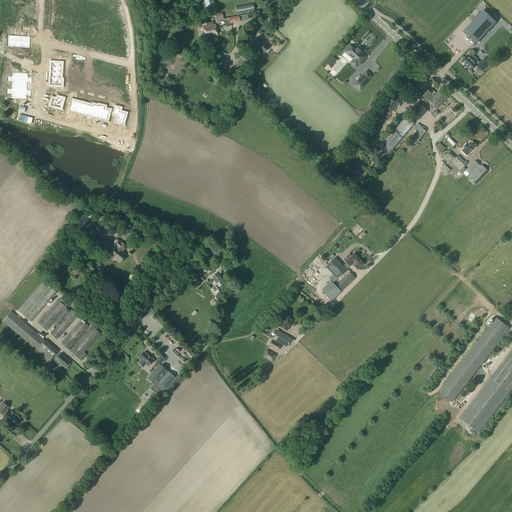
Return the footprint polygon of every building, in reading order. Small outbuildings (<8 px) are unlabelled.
[(200,0),(196,1),(200,16),(217,11),(213,0),(200,0)] [(253,3),(236,7),(237,14),(254,11),(253,3)] [(19,6),(19,9),(22,9),(21,15),(32,16),(33,10),(26,9),(26,6),(19,6)] [(496,22),(483,10),(483,11),(482,12),(476,19),(475,18),(472,20),(473,21),(464,32),(476,43),(495,23),(496,22)] [(18,22),(18,25),(25,25),(25,22),(32,22),(32,16),(21,15),(21,22),(18,22)] [(54,21),(53,28),(64,28),(65,22),(67,22),(67,19),(61,18),(61,22),(54,21)] [(207,28),(203,28),(205,38),(217,35),(215,26),(214,26),(213,24),(207,25),(207,28)] [(253,25),(246,38),(251,41),(259,28),(253,25)] [(53,28),(53,34),(60,34),(60,38),(66,38),(66,35),(64,34),(64,28),(53,28)] [(76,29),(75,35),(78,36),(76,43),(81,45),(84,35),(78,34),(79,29),(76,29)] [(113,33),(112,36),(115,37),(113,43),(124,46),(125,40),(119,38),(119,35),(113,33)] [(94,38),(92,48),(97,49),(99,41),(102,42),(104,36),(101,35),(100,39),(94,38)] [(255,41),(253,43),(254,45),(263,53),(264,51),(266,52),(267,50),(267,48),(268,47),(263,42),(263,41),(260,38),(256,43),(255,41)] [(490,48),(498,57),(510,45),(505,40),(502,43),(499,39),(490,48)] [(245,42),(241,48),(250,53),(253,48),(245,42)] [(109,49),(108,52),(115,53),(115,50),(122,52),(124,46),(113,43),(111,49),(109,49)] [(350,46),(344,52),(353,59),(350,63),(355,68),(358,64),(359,64),(365,57),(360,52),(360,51),(357,48),(355,50),(353,49),(354,48),(353,47),(352,47),(350,46)] [(237,57),(244,62),(248,56),(241,51),(237,57)] [(213,53),(208,60),(212,63),(217,56),(213,53)] [(467,56),(462,62),(471,70),(476,65),(483,71),(490,63),(485,58),(480,64),(476,59),(474,61),(467,56)] [(51,63),(51,69),(61,69),(61,63),(64,64),(64,60),(57,60),(57,63),(51,63)] [(76,73),(74,80),(78,81),(79,76),(84,78),(87,68),(81,66),(79,74),(76,73)] [(381,74),(374,66),(369,71),(377,79),(381,74)] [(97,71),(95,80),(100,82),(99,86),(102,87),(104,81),(101,80),(103,72),(97,71)] [(360,91),(372,76),(366,71),(354,85),(360,91)] [(114,75),(113,79),(116,79),(114,85),(125,88),(126,82),(120,80),(120,77),(114,75)] [(50,79),(50,85),(58,85),(58,89),(64,89),(64,86),(60,86),(60,80),(50,79)] [(110,91),(109,94),(115,95),(116,92),(123,94),(125,88),(114,85),(112,91),(110,91)] [(415,86),(408,94),(410,96),(408,98),(414,103),(422,94),(417,89),(417,88),(415,86)] [(428,90),(423,95),(427,100),(428,100),(429,101),(434,96),(428,90)] [(440,90),(434,96),(429,101),(437,109),(448,98),(440,90)] [(396,95),(386,105),(392,111),(402,101),(396,95)] [(51,98),(49,105),(60,108),(62,102),(65,103),(67,97),(64,96),(62,101),(51,98)] [(70,96),(68,102),(72,103),(70,111),(75,112),(78,102),(72,101),(73,97),(70,96)] [(411,116),(416,121),(427,110),(421,105),(411,116)] [(104,109),(101,119),(107,120),(109,113),(112,113),(113,107),(110,106),(109,111),(104,109)] [(116,108),(115,114),(118,115),(116,122),(123,124),(126,113),(119,111),(120,109),(116,108)] [(405,117),(396,128),(404,135),(413,124),(405,117)] [(422,128),(411,141),(415,145),(426,131),(422,128)] [(397,134),(387,145),(392,149),(402,138),(397,134)] [(440,143),(436,147),(438,149),(437,149),(442,153),(446,148),(440,143)] [(470,143),(463,151),(467,155),(475,147),(470,143)] [(449,152),(443,158),(447,161),(448,160),(450,162),(460,171),(463,168),(467,164),(458,155),(454,159),(454,158),(449,152)] [(475,161),(466,171),(470,175),(480,165),(475,161)] [(445,165),(441,169),(446,174),(450,170),(445,165)] [(481,165),(469,178),(475,185),(488,171),(481,165)] [(88,211),(74,225),(75,226),(79,230),(93,215),(89,212),(88,211)] [(94,234),(89,239),(98,247),(102,242),(94,234)] [(116,247),(109,255),(120,263),(126,255),(122,252),(126,247),(118,240),(115,241),(113,242),(114,245),(116,247)] [(222,252),(221,255),(219,263),(223,265),(227,254),(222,252)] [(346,263),(342,266),(346,270),(349,266),(350,266),(352,264),(353,265),(357,270),(358,270),(359,269),(364,264),(359,260),(358,258),(354,254),(351,256),(350,255),(349,255),(348,255),(346,257),(346,258),(348,260),(346,261),(345,262),(346,263)] [(334,258),(326,267),(337,278),(346,270),(334,258)] [(350,272),(337,285),(342,291),(355,278),(350,272)] [(217,273),(212,276),(214,281),(216,285),(212,288),(216,294),(227,287),(217,273)] [(43,281),(17,310),(31,322),(56,293),(43,281)] [(331,281),(322,289),(333,301),(341,292),(331,281)] [(57,300),(38,323),(47,331),(66,308),(57,300)] [(11,310),(3,320),(25,340),(49,361),(57,351),(58,351),(45,340),(34,330),(11,310)] [(71,310),(50,334),(57,339),(78,315),(71,310)] [(284,316),(279,326),(287,331),(292,321),(284,316)] [(509,328),(496,318),(439,392),(452,402),(509,328)] [(81,321),(61,343),(68,350),(88,327),(81,321)] [(92,326),(70,351),(80,361),(86,355),(83,352),(100,333),(92,326)] [(277,331),(273,339),(287,347),(292,339),(277,331)] [(272,340),(269,345),(278,350),(280,345),(272,340)] [(268,351),(266,357),(274,361),(277,355),(268,351)] [(141,360),(139,363),(144,367),(146,365),(148,366),(153,360),(145,352),(144,353),(139,358),(141,360)] [(61,354),(56,360),(65,367),(70,362),(61,354)] [(161,355),(155,362),(159,365),(159,364),(160,365),(165,358),(161,355)] [(511,356),(463,420),(476,430),(511,383),(511,356)] [(51,363),(46,369),(49,372),(54,366),(51,363)] [(159,365),(148,379),(156,386),(158,383),(168,372),(168,371),(160,365),(159,364),(159,365)] [(177,379),(168,372),(158,383),(168,391),(177,379)] [(3,403),(0,405),(0,412),(3,414),(4,416),(3,417),(8,421),(8,422),(7,422),(10,425),(11,424),(14,426),(19,421),(18,420),(20,418),(15,414),(12,411),(10,413),(6,410),(8,407),(3,403)]
